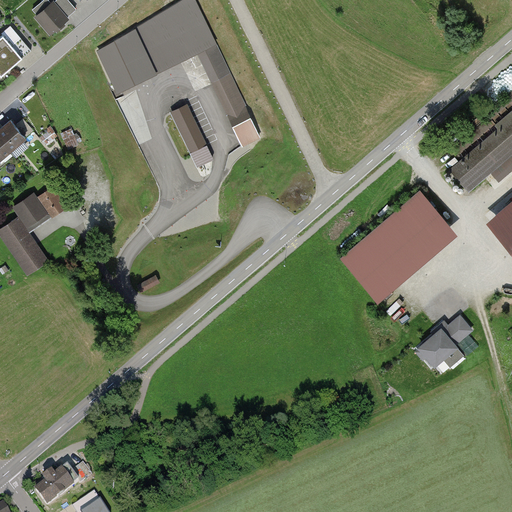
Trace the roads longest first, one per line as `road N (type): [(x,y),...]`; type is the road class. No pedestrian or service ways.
road 1 (tertiary): [(333,194),(3,476)]
road 2 (tertiary): [(511,40),(333,194)]
road 3 (residential): [(237,0),(333,194)]
road 4 (residential): [(0,101),(119,0)]
